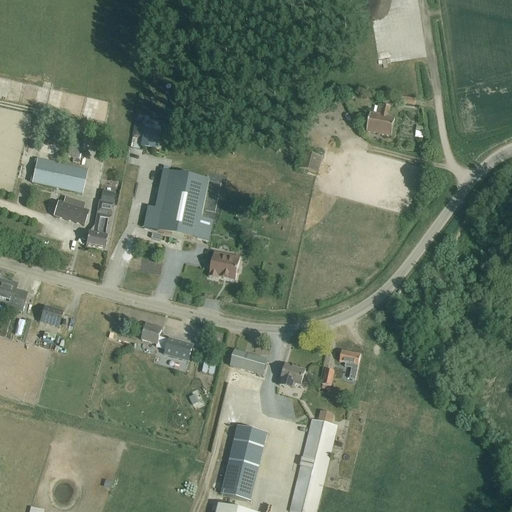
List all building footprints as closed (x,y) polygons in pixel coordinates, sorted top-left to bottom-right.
[(388,118),(390,107),(379,105),(376,115),(370,114),(366,132),(390,137),(394,119),(388,118)] [(135,125),(133,136),(140,137),(142,126),(135,125)] [(424,128),(416,127),(415,135),(423,136),(424,128)] [(144,130),(141,146),(156,149),(159,132),(144,130)] [(303,154),(299,170),(319,175),(323,159),(303,154)] [(87,171),(37,159),(32,182),(82,195),(87,171)] [(157,231),(208,243),(213,223),(201,220),(210,182),(171,172),(157,231)] [(54,212),(58,196),(53,194),(49,211),(54,212)] [(88,234),(86,246),(104,249),(106,238),(107,238),(111,218),(109,218),(110,215),(111,215),(113,205),(111,205),(112,201),(101,199),(101,203),(99,203),(97,213),(99,213),(98,216),(97,215),(93,235),(88,234)] [(53,217),(84,226),(88,212),(58,203),(53,217)] [(239,272),(238,270),(240,258),(214,253),(209,278),(217,280),(218,278),(223,279),(228,280),(236,281),(237,275),(238,274),(239,272)] [(124,267),(158,274),(160,263),(127,255),(124,267)] [(3,308),(22,314),(27,294),(16,291),(17,286),(0,280),(0,305),(3,306),(3,308)] [(40,324),(58,329),(63,313),(44,308),(40,324)] [(144,333),(142,341),(157,346),(156,348),(165,350),(167,340),(163,339),(163,336),(161,335),(162,331),(155,329),(152,328),(146,327),(144,333)] [(57,342),(58,333),(46,331),(45,341),(57,342)] [(189,363),(193,347),(169,340),(164,356),(189,363)] [(231,368),(263,377),(267,362),(235,352),(231,368)] [(349,380),(355,382),(361,357),(342,353),(340,363),(345,364),(344,368),(351,370),(349,380)] [(217,374),(218,362),(206,360),(205,373),(217,374)] [(286,366),(281,381),(285,383),(284,388),(293,391),(295,386),(301,387),(305,372),(286,366)] [(323,385),(331,387),(334,373),(326,371),(323,385)] [(171,377),(165,383),(170,389),(177,383),(171,377)] [(138,407),(145,404),(139,389),(132,392),(138,407)] [(199,394),(192,395),(192,405),(200,405),(199,394)] [(183,429),(193,420),(183,409),(173,419),(183,429)] [(322,409),(321,420),(334,422),(335,412),(322,409)] [(289,511),(315,511),(337,428),(312,422),(289,511)] [(221,497),(249,504),(266,437),(237,430),(221,497)] [(107,482),(104,490),(111,492),(114,484),(107,482)]
